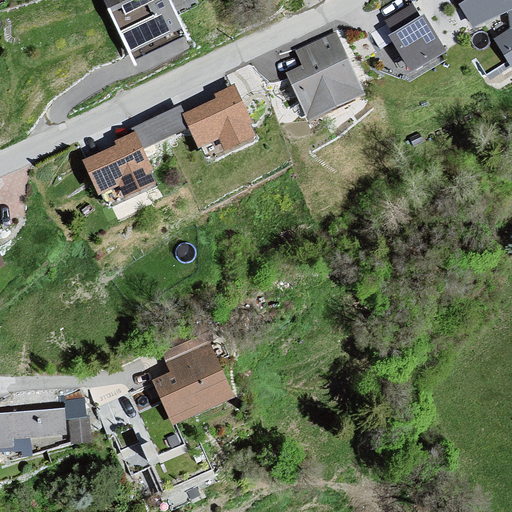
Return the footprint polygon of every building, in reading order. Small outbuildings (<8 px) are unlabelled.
[(165,0),(109,0),(135,54),(181,33),(165,0)] [(511,0),(465,0),(459,4),(473,27),(506,8),(511,19),(511,32),(499,40),(511,62),(511,0)] [(424,17),(392,37),(412,69),(444,50),(424,17)] [(336,41),(294,60),(303,79),(287,86),(310,137),(368,111),(336,41)] [(234,100),(182,121),(204,174),(257,153),(234,100)] [(136,145),(81,168),(105,225),(159,202),(136,145)] [(174,383),(155,392),(172,431),(232,405),(203,338),(162,356),(174,383)] [(59,419),(0,422),(0,451),(61,448),(59,419)] [(161,504),(214,486),(202,451),(154,467),(145,441),(111,453),(123,487),(151,477),(161,504)]
